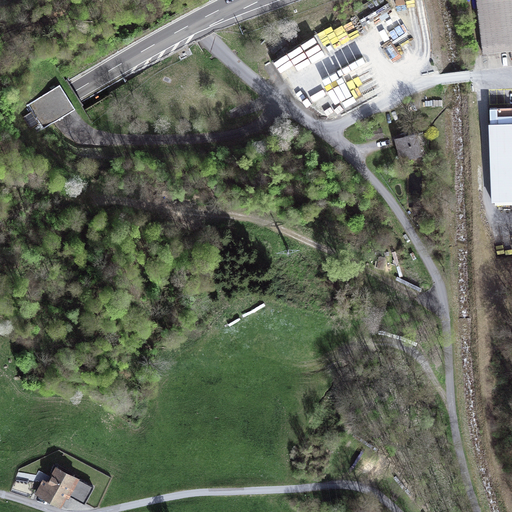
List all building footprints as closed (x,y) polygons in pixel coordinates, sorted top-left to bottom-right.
[(419,0),(424,30),(432,28),(427,0),(419,0)] [(511,0),(476,0),(483,54),(511,50),(511,0)] [(370,15),(373,20),(391,9),(388,4),(370,15)] [(368,17),(367,16),(360,21),(364,27),(371,22),(368,17)] [(315,35),(272,62),(285,82),(289,80),(294,88),(295,99),(307,108),(346,84),(315,35)] [(285,82),(295,99),(294,88),(289,80),(285,82)] [(38,124),(42,130),(55,122),(75,109),(60,85),(27,106),(31,112),(25,115),(24,114),(21,115),(30,129),(38,124)] [(511,104),(491,106),(492,116),(511,114),(511,104)] [(511,122),(489,124),(492,201),(511,200),(511,122)] [(366,131),(367,139),(383,137),(381,129),(366,131)] [(425,143),(422,132),(395,139),(400,161),(422,155),(419,144),(425,143)] [(66,494),(85,503),(93,487),(56,468),(48,484),(44,482),(37,494),(60,506),(66,494)]
